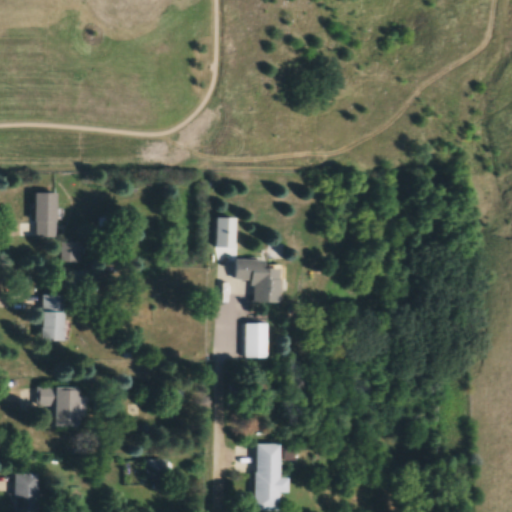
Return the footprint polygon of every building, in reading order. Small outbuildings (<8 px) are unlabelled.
[(56,193),(35,193),(35,238),(56,238),(56,193)] [(63,252),(63,263),(80,263),(80,245),(71,245),(71,252),(63,252)] [(266,261),(235,261),(235,281),(253,282),(252,303),(280,304),(281,270),(265,269),(266,261)] [(86,272),(69,272),(69,289),(86,289),(86,272)] [(41,342),(63,342),(63,296),(41,296),(41,342)] [(245,325),(245,360),(267,360),(267,325),(245,325)] [(37,408),(54,408),(54,428),(78,428),(79,388),(37,388),(37,408)] [(280,446),(256,446),(255,511),(279,511),(280,494),(289,494),(289,479),(280,479),(280,446)] [(144,481),(167,481),(167,462),(144,462),(144,481)] [(14,475),(14,511),(37,511),(38,475),(14,475)]
